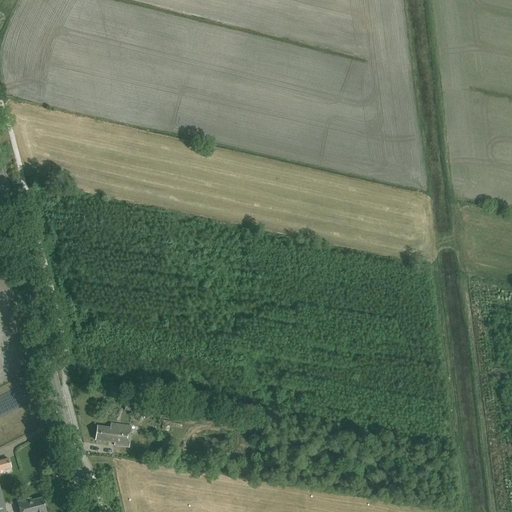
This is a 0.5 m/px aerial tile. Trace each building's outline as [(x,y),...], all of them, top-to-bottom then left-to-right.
[(126,400),(124,411),(164,417),(165,406),(126,400)] [(113,446),(129,448),(132,426),(110,423),(110,428),(97,426),(95,441),(114,443),(113,446)] [(8,459),(0,461),(0,474),(1,474),(0,471),(11,468),(8,459)] [(39,480),(46,498),(62,491),(55,473),(39,480)] [(46,511),(42,497),(28,501),(27,500),(17,502),(19,511),(46,511)]
